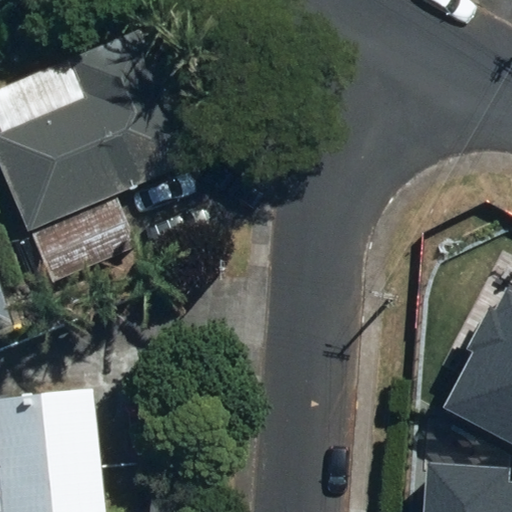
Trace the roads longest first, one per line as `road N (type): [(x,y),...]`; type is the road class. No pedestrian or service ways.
road 1 (residential): [(293,511),(318,129),(341,0)]
road 2 (residential): [(511,84),(357,0)]
